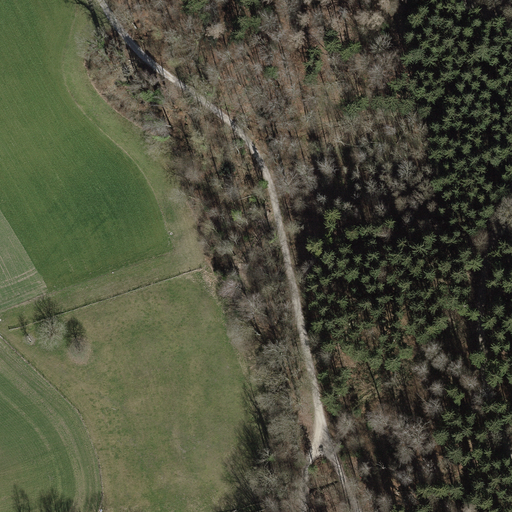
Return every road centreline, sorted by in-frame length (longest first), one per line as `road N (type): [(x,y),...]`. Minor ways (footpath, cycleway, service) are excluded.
road 1 (track): [(359,511),(324,429),(263,163),(241,132),(130,42),(101,0)]
road 2 (track): [(511,196),(494,238),(481,318),(489,394),(511,445)]
